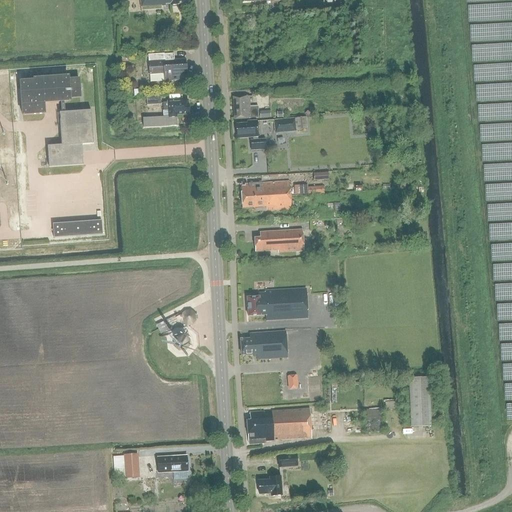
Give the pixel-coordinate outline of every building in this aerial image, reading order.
[(140,0),(141,9),(165,7),(165,4),(170,4),(170,5),(173,5),(173,6),(185,5),(184,0),(140,0)] [(297,43),(287,44),(288,52),(295,51),(295,49),(297,49),(297,50),(298,50),(297,43)] [(149,75),(150,82),(187,80),(186,60),(174,61),(174,64),(164,64),(164,55),(147,56),(149,75)] [(61,113),(59,113),(61,146),(47,147),(48,168),(82,166),(81,146),(93,145),(91,111),(64,113),(64,103),(70,102),(69,99),(80,98),(78,80),(68,80),(68,77),(33,79),(33,81),(19,82),(22,116),(44,115),(43,104),(61,103),(61,113)] [(147,106),(161,104),(160,96),(146,97),(147,106)] [(257,106),(249,107),(249,97),(233,98),(234,120),(250,119),(250,118),(258,118),(257,106)] [(167,102),(167,103),(163,103),(163,111),(168,111),(168,118),(176,118),(176,115),(188,114),(187,101),(167,102)] [(133,124),(133,116),(123,117),(124,125),(133,124)] [(307,130),(306,118),(294,119),(295,131),(307,130)] [(286,120),(274,121),(275,133),(287,132),(286,120)] [(236,125),(237,137),(247,136),(248,138),(253,138),(253,141),(250,141),(251,151),(266,150),(265,140),(258,141),(256,121),(247,122),(247,124),(236,125)] [(139,176),(139,162),(127,162),(127,176),(139,176)] [(328,180),(327,171),(313,172),(314,181),(328,180)] [(254,213),(291,210),(289,182),(240,185),(241,209),(254,209),(254,213)] [(307,184),(295,184),(295,194),(307,193),(307,184)] [(124,207),(125,227),(132,226),(131,206),(124,207)] [(102,221),(53,224),(54,239),(103,235),(102,221)] [(254,239),(255,252),(277,251),(277,253),(304,251),(302,230),(259,233),(260,238),(254,239)] [(137,246),(144,246),(143,235),(136,235),(137,246)] [(264,291),(265,294),(258,294),(258,297),(246,298),(248,317),(265,316),(265,322),(307,319),(306,289),(264,291)] [(168,333),(169,333),(186,325),(191,324),(194,320),(194,315),(190,312),(185,312),(182,315),(177,315),(162,322),(168,333)] [(241,356),(253,355),(254,357),(256,357),(256,361),(287,358),(285,331),(249,334),(249,339),(240,340),(241,356)] [(173,341),(173,342),(173,343),(173,344),(173,345),(174,346),(174,347),(175,348),(176,349),(178,350),(180,351),(181,351),(183,351),(184,350),(186,350),(187,349),(188,348),(189,347),(189,346),(190,345),(190,344),(190,343),(190,342),(190,341),(190,340),(190,339),(189,338),(189,337),(188,336),(187,335),(185,334),(184,334),(183,333),(181,333),(180,333),(178,334),(177,334),(176,335),(175,336),(174,337),(173,338),(173,339),(173,340),(173,341)] [(297,377),(288,377),(289,390),(298,390),(297,377)] [(429,378),(408,379),(410,427),(431,426),(429,378)] [(264,442),(312,439),(310,409),(273,411),(272,407),(267,407),(268,412),(249,413),(250,421),(246,421),(247,435),(248,435),(248,445),(264,444),(264,442)] [(350,421),(351,434),(382,432),(380,408),(363,410),(364,420),(350,421)] [(432,452),(413,457),(415,463),(434,459),(432,452)] [(297,467),(296,454),(277,456),(278,468),(297,467)] [(135,455),(123,456),(125,479),(137,478),(135,455)] [(187,471),(186,457),(157,459),(158,473),(187,471)] [(379,461),(360,465),(361,473),(381,469),(379,461)] [(270,478),(270,481),(258,482),(259,494),(271,493),(271,496),(281,496),(279,477),(270,478)]
